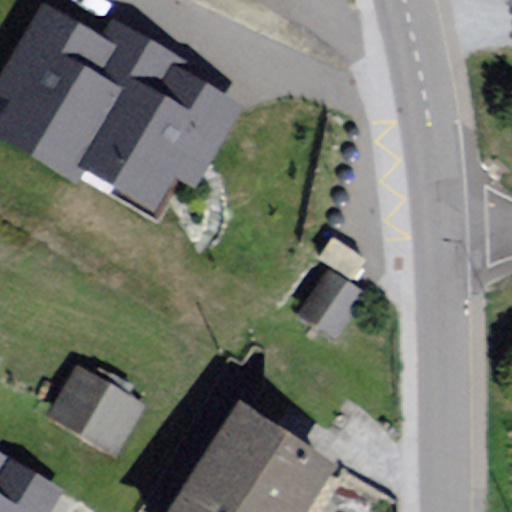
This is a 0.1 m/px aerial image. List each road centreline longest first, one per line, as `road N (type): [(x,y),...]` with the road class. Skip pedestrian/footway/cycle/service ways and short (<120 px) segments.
road 1 (tertiary): [(441,511),(431,201)]
road 2 (tertiary): [(431,201),(400,0)]
